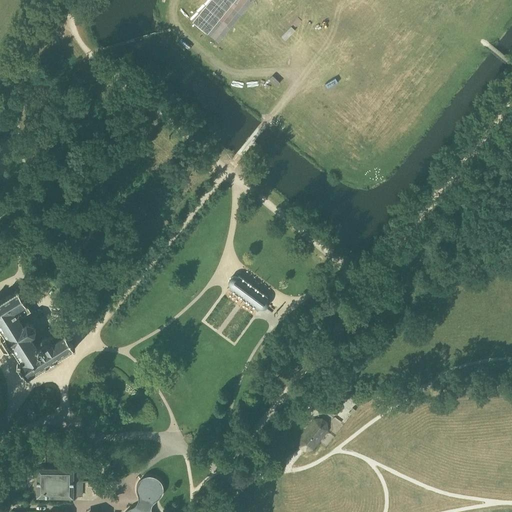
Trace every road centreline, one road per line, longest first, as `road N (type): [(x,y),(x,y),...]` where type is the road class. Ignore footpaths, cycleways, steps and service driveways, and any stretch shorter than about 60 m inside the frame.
road 1 (track): [(230,468),(511,102)]
road 2 (track): [(368,285),(76,37),(74,1)]
road 3 (track): [(224,163),(87,341)]
